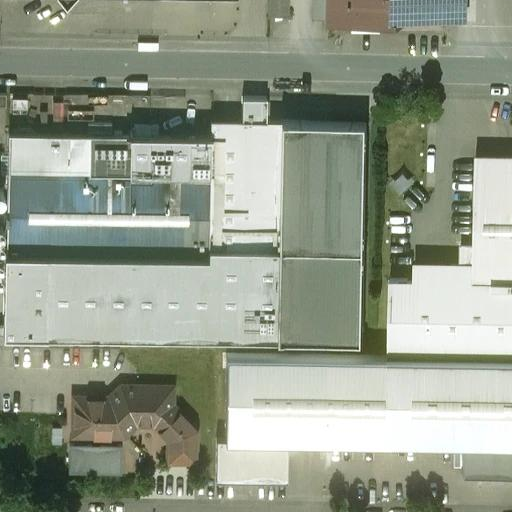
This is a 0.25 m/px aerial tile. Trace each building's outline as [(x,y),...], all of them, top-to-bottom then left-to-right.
[(287,0),(269,0),(269,14),(287,15),(287,0)] [(469,0),(332,0),(332,18),(469,21),(469,0)] [(266,99),(242,98),(241,121),(266,121),(266,99)] [(266,121),(241,121),(210,120),(210,136),(209,178),(207,248),(277,249),(280,121),(266,121)] [(367,124),(280,121),(277,249),(364,251),(367,124)] [(90,134),(8,133),(8,173),(89,175),(90,134)] [(209,178),(210,136),(90,134),(89,175),(209,178)] [(511,168),(476,168),(474,263),(473,281),(474,281),(511,282),(511,168)] [(89,175),(8,173),(7,213),(3,213),(3,221),(7,221),(6,252),(206,257),(207,248),(209,178),(89,175)] [(277,249),(207,248),(206,257),(6,252),(4,333),(275,339),(277,249)] [(364,251),(277,249),(275,339),(363,341),(364,251)] [(460,262),(414,261),(414,279),(473,281),(474,263),(460,262)] [(414,279),(390,279),(389,356),(511,358),(511,282),(474,281),(473,281),(414,279)] [(389,356),(226,353),(224,438),(224,440),(287,441),(387,443),(389,356)] [(511,358),(389,356),(387,443),(462,444),(462,476),(511,476),(511,358)] [(171,388),(121,387),(108,399),(82,398),(79,396),(72,402),(75,405),(74,426),(89,426),(93,431),(93,440),(111,441),(111,428),(130,428),(138,421),(150,421),(169,440),(168,461),(195,461),(196,429),(183,416),(184,415),(176,407),(175,408),(170,403),(171,388)] [(287,441),(224,440),(224,438),(216,438),(215,479),(286,480),(287,441)]
